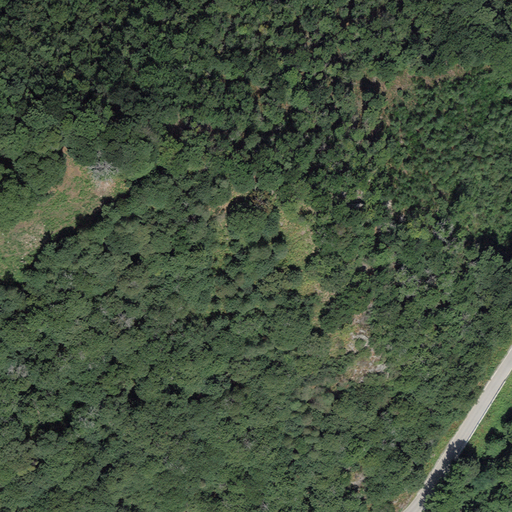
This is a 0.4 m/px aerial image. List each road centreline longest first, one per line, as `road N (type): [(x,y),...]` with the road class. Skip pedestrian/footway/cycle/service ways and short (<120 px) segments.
road 1 (tertiary): [(411,511),(511,356)]
road 2 (track): [(422,0),(511,141)]
